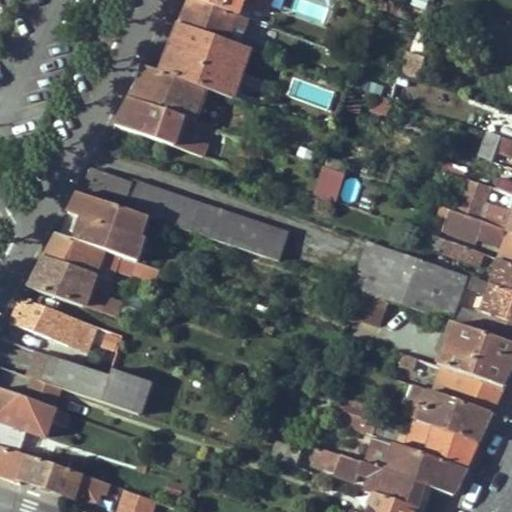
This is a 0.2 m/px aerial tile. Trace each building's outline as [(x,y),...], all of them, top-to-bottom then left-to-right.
[(237,17),(191,0),(180,27),(240,47),(250,21),(237,17)] [(191,0),(237,17),(243,0),(253,0),(258,1),(260,0),(191,0)] [(207,90),(223,96),(242,48),(240,47),(180,27),(161,73),(207,90)] [(223,96),(234,99),(251,52),(251,51),(242,48),(223,96)] [(405,53),(400,75),(418,79),(423,57),(405,53)] [(147,84),(152,70),(146,68),(140,81),(147,84)] [(140,81),(130,99),(195,122),(207,90),(161,73),(152,70),(147,84),(140,81)] [(370,114),(388,117),(390,100),(372,98),(370,114)] [(130,99),(116,125),(202,156),(209,141),(255,158),(260,145),(195,122),(130,99)] [(511,141),(501,138),(495,152),(511,158),(511,141)] [(302,160),(260,145),(255,158),(297,172),(302,160)] [(346,175),(302,160),(297,172),(322,180),(316,196),(336,203),(346,175)] [(92,170),(79,195),(153,220),(279,263),(288,235),(221,211),(220,212),(200,211),(202,206),(177,203),(179,197),(150,194),(153,188),(131,187),(132,184),(92,170)] [(479,185),(483,175),(474,172),(470,182),(479,185)] [(479,185),(488,187),(491,178),(483,175),(479,185)] [(490,189),(497,190),(500,181),(491,178),(488,187),(490,189)] [(511,183),(500,179),(500,181),(497,190),(511,196),(511,183)] [(466,180),(462,192),(486,201),(490,189),(488,187),(479,185),(470,182),(466,180)] [(462,192),(459,199),(484,208),(486,201),(462,192)] [(138,264),(146,240),(153,220),(79,195),(73,215),(82,218),(73,242),(138,264)] [(448,211),(479,221),(484,208),(459,199),(457,205),(450,203),(448,211)] [(511,232),(507,231),(479,221),(448,211),(442,208),(438,216),(448,219),(443,231),(477,243),(479,239),(505,248),(501,261),(511,264),(511,232)] [(424,246),(439,252),(441,248),(444,240),(428,235),(424,246)] [(57,236),(45,258),(94,276),(98,266),(114,271),(115,269),(136,276),(155,283),(160,271),(138,264),(73,242),(57,236)] [(485,255),(444,240),(441,248),(446,249),(444,255),(480,268),(485,255)] [(456,308),(463,289),(467,278),(432,265),(401,254),(371,244),(355,290),(391,302),(453,324),(511,344),(511,293),(491,286),(488,285),(484,296),(488,297),(483,312),(480,310),(477,316),(456,308)] [(434,260),(403,249),(401,254),(432,265),(434,260)] [(146,329),(151,316),(108,301),(105,308),(85,301),(87,295),(94,276),(45,258),(30,288),(146,329)] [(511,264),(501,261),(491,286),(511,293),(511,264)] [(94,276),(132,288),(136,276),(115,269),(114,271),(98,266),(94,276)] [(488,285),(467,278),(463,289),(484,296),(488,285)] [(354,295),(356,297),(348,321),(365,322),(381,329),(391,302),(355,290),(354,295)] [(88,295),(87,295),(85,301),(105,308),(108,301),(98,298),(88,295)] [(69,347),(78,321),(23,301),(10,325),(69,347)] [(97,328),(78,321),(69,347),(87,353),(97,328)] [(511,344),(453,324),(442,353),(437,367),(443,369),(504,390),(511,374),(511,373),(511,344)] [(266,326),(264,332),(271,335),(273,328),(266,326)] [(52,357),(38,353),(29,379),(43,383),(52,357)] [(403,356),(399,367),(425,376),(429,365),(403,356)] [(139,415),(150,384),(113,371),(111,377),(52,357),(43,383),(139,415)] [(433,394),(492,414),(496,407),(504,390),(443,369),(433,394)] [(423,412),(420,423),(478,443),(482,435),(492,414),(433,394),(413,387),(406,406),(423,412)] [(45,439),(55,411),(0,391),(0,447),(19,455),(27,432),(45,439)] [(336,425),(371,436),(379,410),(345,399),(336,425)] [(420,423),(423,412),(406,406),(403,417),(417,422),(420,423)] [(469,462),(478,443),(420,423),(417,422),(410,439),(401,435),(397,446),(465,469),(469,462)] [(386,471),(395,445),(379,440),(370,465),(386,471)] [(273,460),(296,468),(301,451),(278,443),(273,460)] [(371,477),(368,486),(366,492),(376,495),(416,509),(424,486),(453,497),(465,469),(397,446),(395,445),(386,471),(370,465),(323,450),(323,452),(318,450),(313,463),(325,467),(325,468),(337,472),(335,475),(355,482),(358,473),(371,477)] [(109,486),(19,455),(0,447),(0,478),(21,487),(24,481),(73,499),(74,496),(96,503),(99,494),(105,496),(109,486)] [(60,466),(76,471),(79,462),(64,456),(60,466)] [(355,482),(368,486),(371,477),(358,473),(355,482)] [(152,511),(156,502),(126,492),(118,511),(152,511)] [(369,511),(414,511),(416,509),(376,495),(369,511)]
